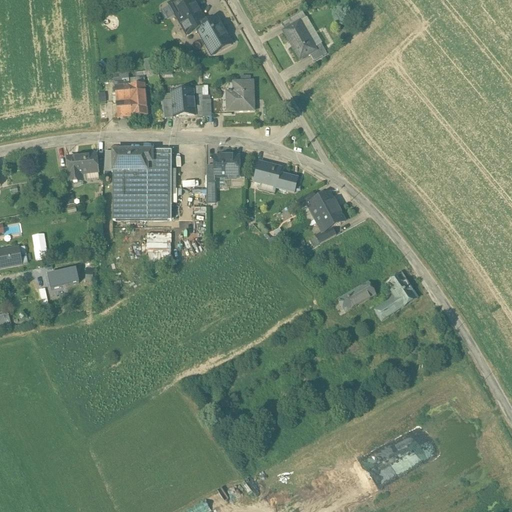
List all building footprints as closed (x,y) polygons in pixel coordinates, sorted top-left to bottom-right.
[(192,0),(178,0),(170,5),(181,24),(186,21),(180,10),(194,2),(192,0)] [(206,25),(194,2),(180,10),(186,21),(181,24),(188,36),(198,30),(198,29),(206,25)] [(206,25),(198,29),(198,30),(208,48),(207,49),(211,57),(231,45),(216,19),(206,25)] [(315,52),(299,23),(283,32),(300,61),(315,52)] [(158,70),(147,72),(136,74),(137,79),(148,78),(148,84),(160,83),(158,70)] [(128,75),(114,77),(115,88),(130,87),(129,83),(128,75)] [(253,83),(234,84),(234,94),(227,94),(227,95),(228,94),(229,112),(228,112),(228,113),(254,112),(253,83)] [(130,87),(115,88),(116,104),(117,119),(132,118),(133,118),(148,117),(145,85),(144,85),(130,87)] [(192,92),(172,94),(173,101),(175,118),(194,116),(192,92)] [(173,101),(163,102),(165,120),(175,119),(175,118),(173,101)] [(172,152),(113,152),(113,153),(113,172),(113,221),(172,221),(172,152)] [(113,153),(105,153),(104,172),(113,172),(113,153)] [(97,157),(67,160),(70,184),(82,183),(81,175),(98,173),(97,157)] [(239,157),(215,157),(215,167),(215,178),(228,178),(230,179),(234,179),(236,178),(239,178),(239,163),(239,157)] [(265,165),(259,164),(254,183),(260,184),(265,165)] [(281,170),(265,165),(260,184),(294,193),(298,180),(280,175),(281,170)] [(215,167),(207,167),(207,182),(215,182),(215,178),(215,167)] [(215,182),(207,182),(207,197),(215,197),(215,182)] [(65,194),(66,203),(74,203),(73,193),(65,194)] [(312,193),(296,202),(301,210),(308,206),(316,201),(312,193)] [(316,201),(308,206),(309,207),(308,210),(312,217),(315,217),(316,219),(337,208),(329,194),(316,201)] [(337,208),(316,219),(317,222),(316,224),(320,231),(323,232),(323,233),(324,234),(332,229),(345,222),(337,208)] [(5,233),(20,233),(20,225),(5,225),(5,233)] [(332,229),(324,234),(323,233),(316,237),(320,246),(336,237),(332,229)] [(148,235),(148,249),(160,248),(160,254),(162,254),(162,261),(172,260),(171,234),(148,235)] [(18,248),(0,251),(0,268),(21,265),(18,248)] [(79,284),(76,269),(48,275),(51,290),(79,284)] [(405,272),(388,282),(398,298),(379,310),(387,320),(423,299),(405,272)] [(368,284),(339,301),(346,313),(375,296),(368,284)] [(49,307),(45,289),(38,290),(42,308),(49,307)] [(8,313),(2,315),(6,329),(6,330),(12,329),(8,313)]
